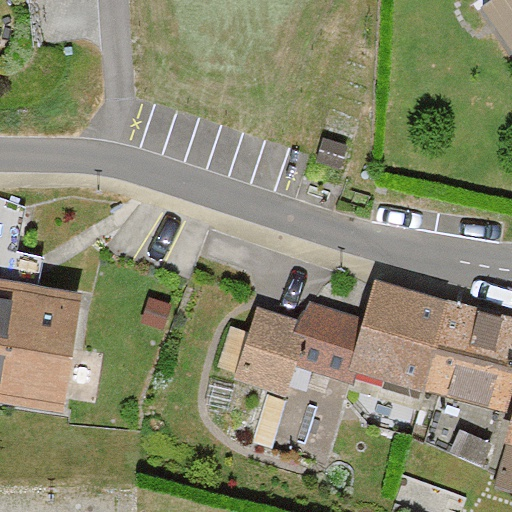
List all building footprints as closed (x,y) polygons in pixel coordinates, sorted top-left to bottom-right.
[(511,0),(494,0),(483,8),(511,49),(511,0)] [(80,290),(0,278),(0,398),(62,407),(80,290)] [(421,388),(445,304),(370,283),(361,318),(308,303),(302,322),(291,361),(349,377),(352,369),(421,388)] [(421,388),(500,411),(511,369),(511,317),(446,299),(445,304),(421,388)] [(302,322),(255,309),(235,378),(283,391),(291,361),(302,322)]
